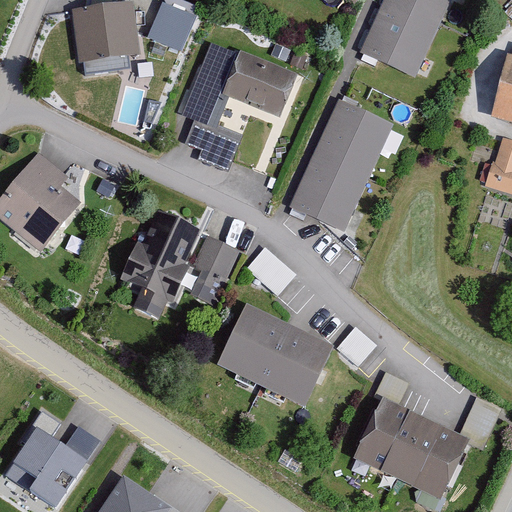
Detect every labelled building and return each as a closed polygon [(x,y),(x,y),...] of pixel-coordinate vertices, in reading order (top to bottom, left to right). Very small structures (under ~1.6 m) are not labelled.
[(450,0),(383,0),(357,57),(412,83),(450,0)] [(138,60),(131,8),(71,17),(79,68),(138,60)] [(193,23),(160,10),(147,43),(180,56),(193,23)] [(300,82),(239,58),(222,101),(284,125),(300,82)] [(511,61),(507,60),(491,124),(511,129),(511,61)] [(393,132),(338,106),(288,214),(343,239),(393,132)] [(511,145),(502,143),(495,168),(490,167),(483,191),(511,199),(511,145)] [(88,198),(36,157),(0,203),(0,224),(43,257),(88,198)] [(117,184),(105,179),(97,196),(110,201),(117,184)] [(184,270),(200,236),(158,216),(142,249),(137,247),(120,283),(141,294),(133,312),(158,324),(166,306),(171,308),(189,272),(184,270)] [(238,257),(205,242),(192,270),(203,275),(197,287),(220,297),(238,257)] [(246,265),(278,293),(297,272),(266,244),(246,265)] [(218,370),(304,412),(332,352),(246,311),(218,370)] [(375,396),(398,406),(407,387),(384,376),(375,396)] [(469,444),(381,402),(352,464),(440,505),(469,444)] [(498,413),(476,403),(460,438),(483,448),(498,413)] [(7,472),(56,507),(87,463),(38,429),(7,472)] [(100,511),(169,511),(172,509),(126,477),(100,511)]
